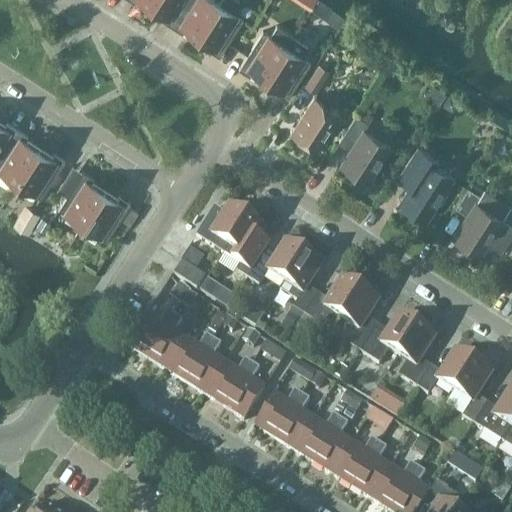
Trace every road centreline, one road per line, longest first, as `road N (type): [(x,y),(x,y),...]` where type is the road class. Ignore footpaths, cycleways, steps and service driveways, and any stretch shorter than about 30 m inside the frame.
road 1 (residential): [(511,336),(214,140)]
road 2 (residential): [(334,511),(80,348)]
road 3 (residential): [(0,75),(180,192)]
road 4 (residential): [(233,108),(68,0)]
road 5 (residential): [(180,192),(80,348)]
road 6 (residential): [(143,511),(140,499),(29,426)]
